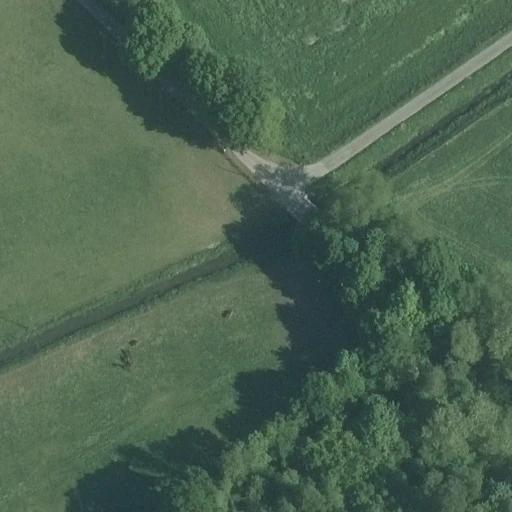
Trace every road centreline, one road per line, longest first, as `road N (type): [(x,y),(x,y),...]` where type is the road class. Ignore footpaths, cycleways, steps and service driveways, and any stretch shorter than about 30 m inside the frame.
road 1 (track): [(395,304),(168,511)]
road 2 (unclassified): [(511,362),(395,304),(286,192)]
road 3 (unclassified): [(286,192),(80,0)]
road 4 (unclassified): [(511,43),(286,192)]
